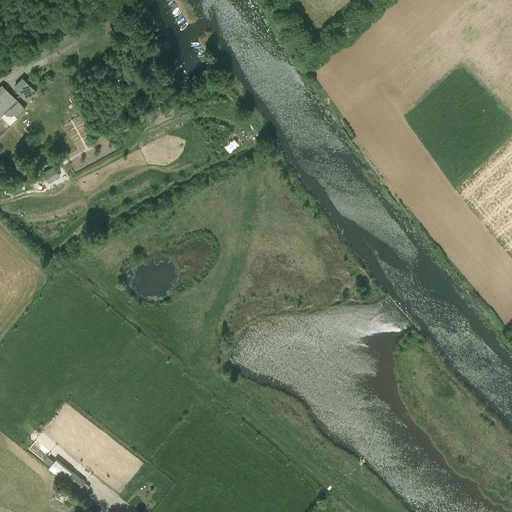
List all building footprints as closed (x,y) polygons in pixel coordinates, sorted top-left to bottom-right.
[(77,31),(51,41),(55,49),(80,39),(77,31)] [(28,101),(37,92),(22,77),(14,86),(28,101)] [(18,115),(26,107),(3,83),(0,86),(0,117),(5,113),(7,115),(14,115),(15,112),(18,115)] [(53,181),(61,174),(52,163),(44,171),(53,181)] [(50,465),(53,459),(47,455),(44,461),(50,465)] [(73,471),(57,458),(49,469),(65,481),(78,491),(86,481),(73,471)]
